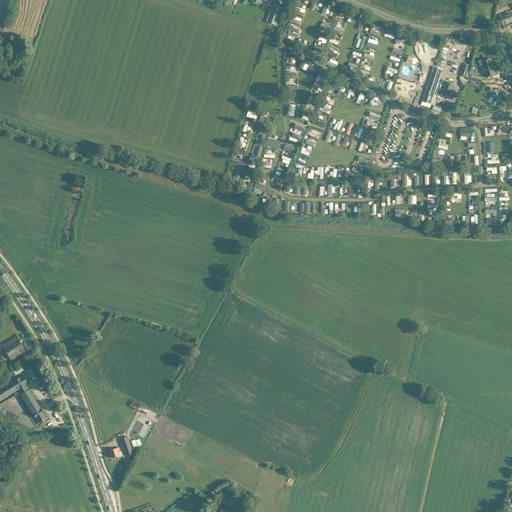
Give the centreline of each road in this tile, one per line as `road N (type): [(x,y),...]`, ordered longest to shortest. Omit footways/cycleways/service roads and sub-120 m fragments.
road 1 (secondary): [(112,511),(52,347),(0,268)]
road 2 (tertiary): [(501,32),(422,29),(346,0)]
